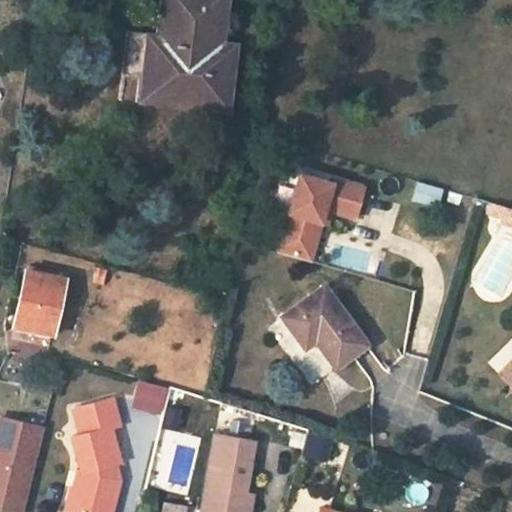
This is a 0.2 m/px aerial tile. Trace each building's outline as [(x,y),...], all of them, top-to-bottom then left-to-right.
[(190,94),(202,96),(215,97),(221,48),(216,47),(221,0),(165,0),(162,35),(127,30),(122,75),(140,77),(138,96),(190,102),(190,94)] [(299,174),(277,251),(309,260),(317,233),(307,231),(311,219),(320,221),(324,208),(330,209),(354,216),(363,187),(331,178),(330,183),(299,174)] [(415,181),(412,202),(440,206),(442,185),(415,181)] [(511,206),(488,204),(485,221),(511,224),(511,206)] [(324,208),(320,221),(326,223),(330,209),(324,208)] [(311,219),(307,231),(317,233),(320,221),(311,219)] [(32,325),(31,329),(51,333),(63,279),(25,271),(14,321),(32,325)] [(366,345),(324,286),(281,316),(304,347),(315,340),(335,367),(366,345)] [(50,341),(51,333),(31,329),(30,336),(50,341)] [(511,362),(501,374),(508,381),(511,377),(511,362)] [(164,411),(171,386),(137,377),(131,402),(164,411)] [(111,482),(118,480),(113,463),(118,462),(109,427),(118,425),(110,398),(71,408),(75,423),(79,422),(82,433),(69,437),(79,473),(76,472),(72,488),(75,489),(78,494),(73,511),(110,511),(115,492),(110,490),(111,482)] [(0,416),(0,431),(40,441),(43,427),(0,416)] [(0,431),(0,507),(19,511),(22,511),(40,441),(0,431)] [(252,438),(212,432),(199,508),(212,510),(212,511),(232,511),(233,509),(248,511),(251,491),(244,490),(252,438)] [(304,453),(328,460),(334,438),(309,432),(304,453)] [(72,488),(70,488),(64,510),(70,511),(73,511),(78,494),(75,489),(72,488)]
